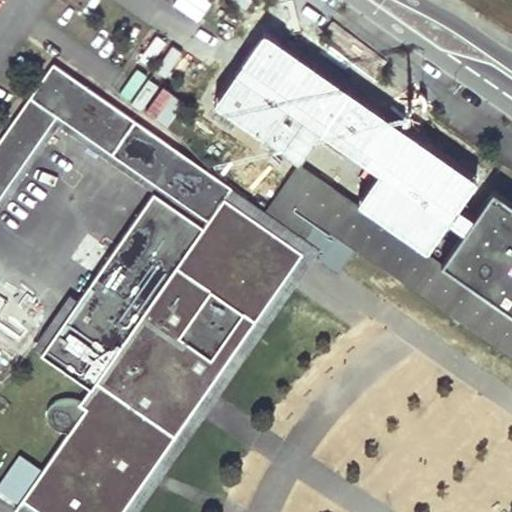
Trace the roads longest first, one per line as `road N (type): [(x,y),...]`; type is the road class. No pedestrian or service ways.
road 1 (unclassified): [(355,0),(511,109)]
road 2 (unclassified): [(511,65),(408,0)]
